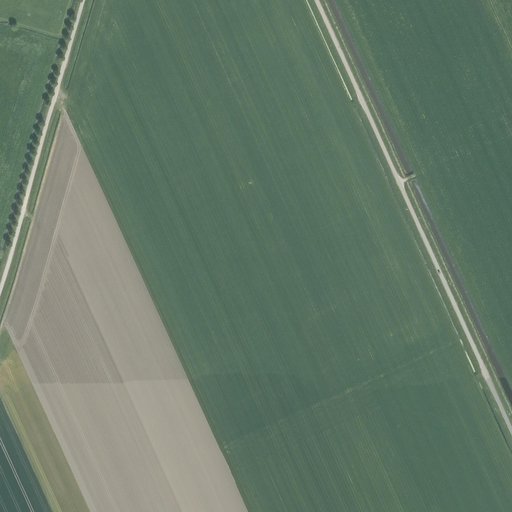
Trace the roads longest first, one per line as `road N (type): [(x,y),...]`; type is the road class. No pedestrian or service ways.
road 1 (unclassified): [(511,432),(316,0)]
road 2 (unclassified): [(0,291),(83,0)]
